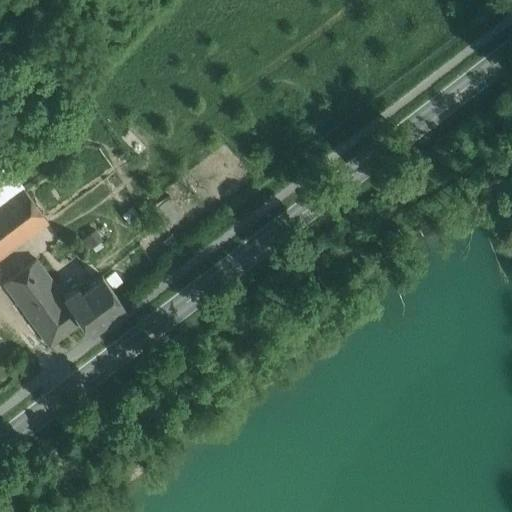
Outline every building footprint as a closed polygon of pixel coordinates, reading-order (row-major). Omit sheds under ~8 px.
[(0,165),(0,202),(22,186),(5,162),(0,165)] [(22,186),(0,202),(0,255),(47,220),(22,186)] [(133,208),(123,215),(129,223),(139,215),(133,208)] [(63,295),(36,258),(4,282),(49,344),(82,320),(63,295)] [(101,274),(87,285),(84,279),(63,295),(82,320),(90,331),(124,305),(101,274)]
